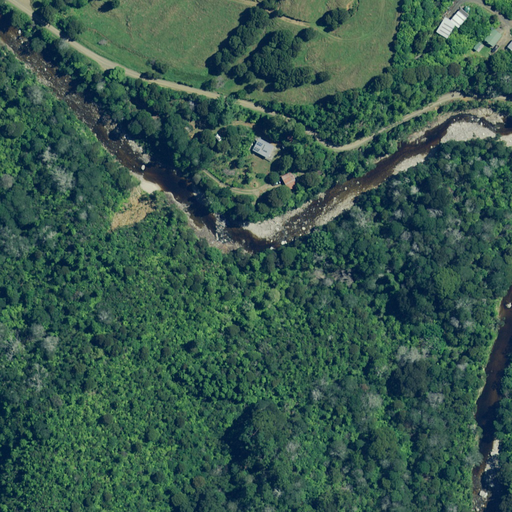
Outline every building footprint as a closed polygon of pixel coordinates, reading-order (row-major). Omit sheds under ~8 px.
[(468,15),(459,9),(451,22),(445,18),(436,32),(447,39),(455,26),(459,29),(468,15)] [(503,33),(494,27),(484,41),(492,48),(503,33)] [(483,46),(479,42),(473,49),(478,53),(483,46)] [(274,146),(259,139),(252,151),(268,159),(274,146)] [(298,186),(290,172),(281,177),(288,191),(298,186)]
